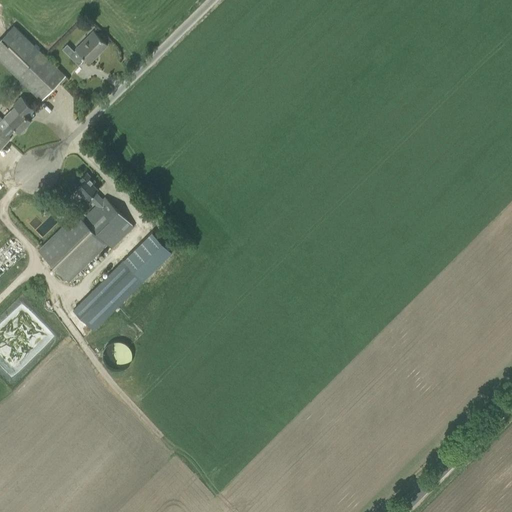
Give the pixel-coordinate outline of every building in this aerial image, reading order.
[(0,38),(0,59),(34,93),(41,100),(65,76),(13,25),(0,38)] [(74,48),(89,63),(107,45),(93,30),(74,48)] [(62,48),(70,57),(75,52),(67,43),(62,48)] [(31,121),(26,117),(34,110),(21,97),(13,104),(14,106),(0,119),(0,149),(11,138),(8,136),(15,129),(19,133),(20,131),(21,133),(23,132),(25,130),(26,128),(25,127),(31,121)] [(79,179),(83,182),(77,188),(88,199),(89,198),(96,205),(87,215),(81,209),(39,250),(68,280),(106,243),(111,248),(134,226),(105,197),(102,199),(95,192),(98,189),(93,184),(95,181),(86,172),(79,179)] [(153,230),(125,258),(144,279),(173,251),(153,230)] [(72,309),(92,329),(144,279),(125,258),(72,309)] [(101,357),(108,368),(120,371),(131,365),(133,353),(127,342),(115,339),(104,345),(101,357)]
